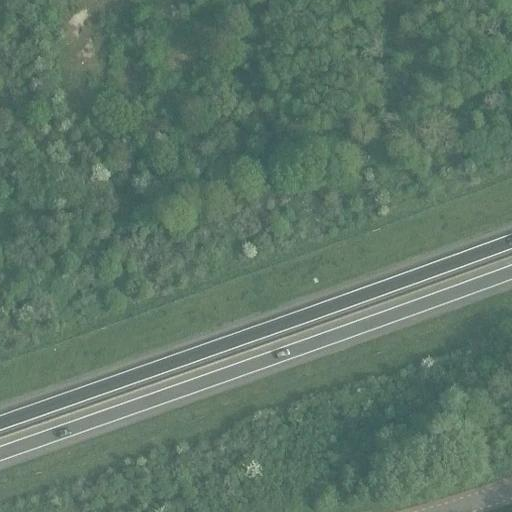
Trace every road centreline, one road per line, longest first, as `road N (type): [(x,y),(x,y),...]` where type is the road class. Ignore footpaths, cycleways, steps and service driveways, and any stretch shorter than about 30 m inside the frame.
road 1 (trunk): [(511,241),(0,423)]
road 2 (trunk): [(0,453),(511,273)]
